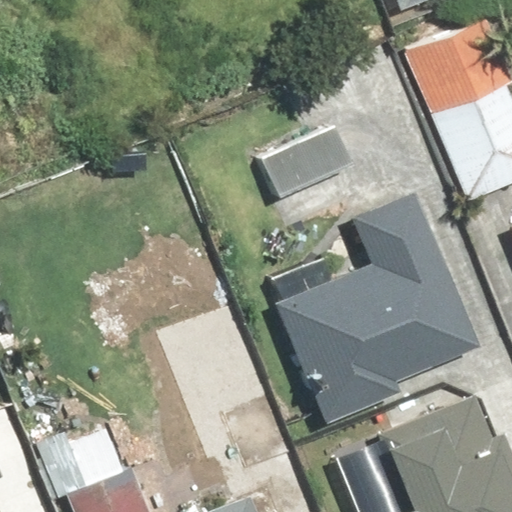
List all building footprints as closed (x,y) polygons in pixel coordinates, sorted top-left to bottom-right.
[(466,51),(498,38),(486,9),(403,43),(467,197),(511,178),(511,218),(511,219),(511,76),(481,89),(466,51)] [(351,159),(334,117),(259,147),(276,190),(351,159)] [(473,334),(411,182),(349,207),(370,259),(273,298),(320,413),(397,381),(391,367),(473,334)] [(231,303),(170,326),(200,402),(260,378),(231,303)] [(511,511),(511,459),(499,429),(494,431),(475,388),(383,429),(411,494),(369,511),(511,511)] [(125,468),(106,422),(62,439),(79,482),(61,489),(70,511),(151,511),(132,465),(125,468)] [(257,511),(248,488),(191,511),(257,511)]
